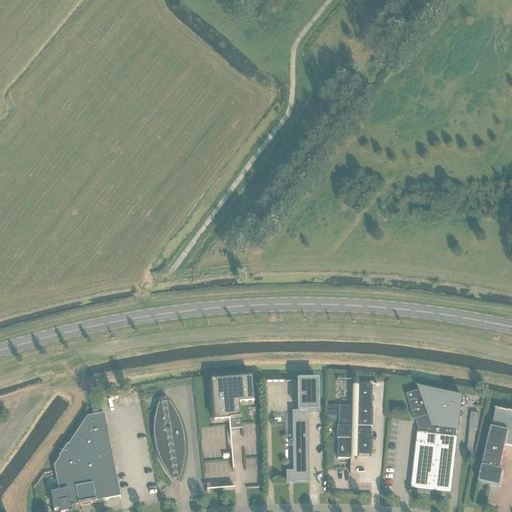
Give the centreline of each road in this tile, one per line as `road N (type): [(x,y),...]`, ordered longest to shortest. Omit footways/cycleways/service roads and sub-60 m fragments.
road 1 (primary): [(0,350),(145,316),(251,305),(375,306),(511,327)]
road 2 (track): [(329,0),(295,47),(290,111),(169,274)]
road 3 (unknown): [(192,511),(187,421),(168,392),(127,408),(131,493)]
road 4 (track): [(0,158),(94,249),(131,269)]
